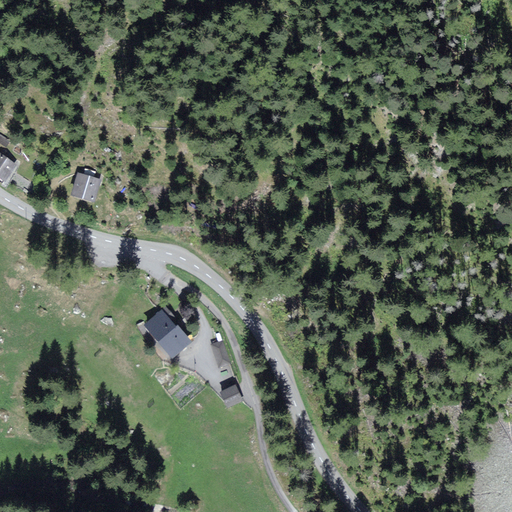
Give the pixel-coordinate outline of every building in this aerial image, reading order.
[(15,165),(0,154),(0,178),(4,181),(15,165)] [(101,179),(79,172),(73,193),(94,200),(101,179)] [(175,316),(167,306),(144,324),(171,356),(190,341),(172,319),(175,316)] [(230,363),(223,340),(212,343),(219,366),(230,363)] [(242,400),(235,386),(222,392),(228,406),(242,400)]
